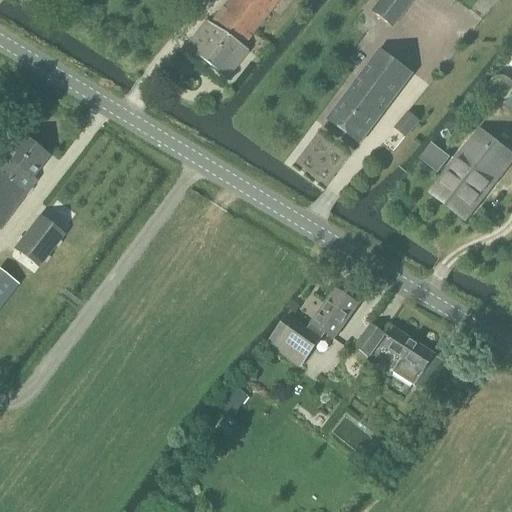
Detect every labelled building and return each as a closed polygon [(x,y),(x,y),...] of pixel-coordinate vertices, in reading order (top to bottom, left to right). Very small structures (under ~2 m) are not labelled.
[(174,0),(191,13),(201,0),(174,0)] [(228,0),(209,24),(207,22),(186,49),(224,79),(247,51),(242,46),(279,0),(228,0)] [(415,0),(381,0),(373,12),(394,28),(415,0)] [(361,144),(415,74),(382,49),(328,120),(361,144)] [(407,137),(420,121),(409,112),(396,127),(407,137)] [(466,219),(511,160),(511,157),(480,132),(433,193),(466,219)] [(4,158),(0,156),(0,229),(34,184),(30,181),(48,157),(20,136),(4,158)] [(436,146),(423,162),(439,174),(451,159),(436,146)] [(39,217),(15,248),(40,267),(63,236),(39,217)] [(0,308),(18,285),(0,270),(0,308)] [(337,290),(311,324),(335,340),(360,305),(337,290)] [(289,316),(269,345),(301,367),(321,339),(289,316)] [(372,324),(355,347),(369,358),(386,335),(372,324)] [(385,346),(403,358),(394,372),(416,386),(436,355),(396,329),(385,346)] [(237,387),(219,411),(232,421),(251,397),(237,387)]
